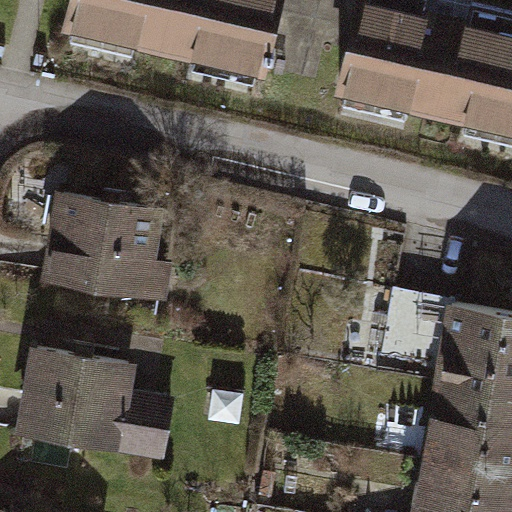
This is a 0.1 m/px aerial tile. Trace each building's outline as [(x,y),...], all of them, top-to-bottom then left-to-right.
[(68,0),(64,17),(266,64),(281,0),(68,0)] [(358,0),(339,81),(511,120),(511,6),(485,0),(475,0),(472,15),(424,3),(424,0),(358,0)] [(193,202),(88,183),(69,288),(174,307),(193,202)] [(511,311),(455,302),(442,379),(511,391),(511,311)] [(170,360),(57,341),(41,435),(154,454),(170,360)] [(511,391),(442,379),(428,455),(511,470),(511,391)] [(511,511),(511,470),(428,455),(418,511),(511,511)]
